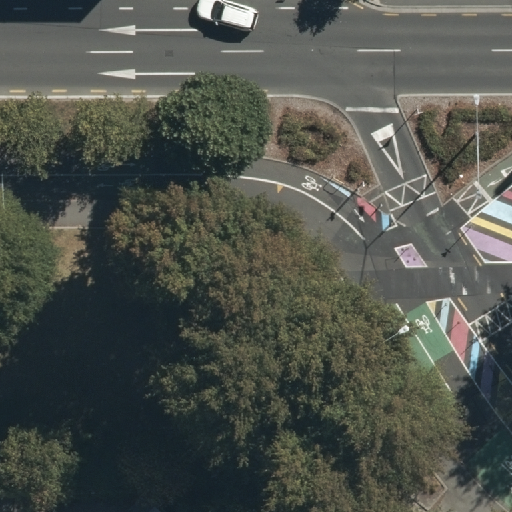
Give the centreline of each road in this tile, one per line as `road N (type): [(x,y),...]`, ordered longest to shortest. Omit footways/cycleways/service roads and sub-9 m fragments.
road 1 (tertiary): [(511,342),(431,228),(376,109),(304,45)]
road 2 (secondary): [(304,45),(0,45)]
road 3 (secondary): [(511,45),(304,45)]
